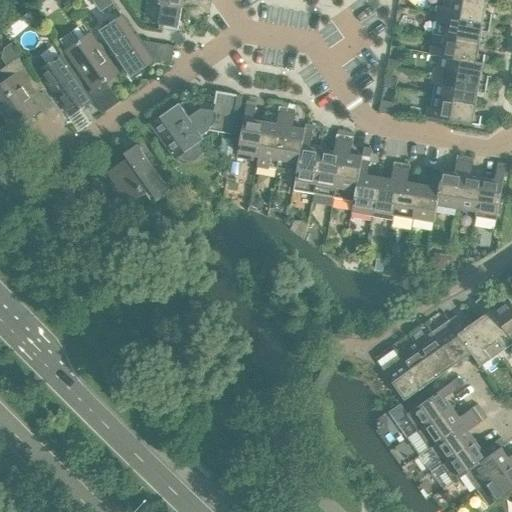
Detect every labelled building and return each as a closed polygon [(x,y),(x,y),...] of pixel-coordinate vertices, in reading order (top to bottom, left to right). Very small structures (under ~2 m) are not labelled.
[(147,0),(147,2),(161,4),(157,24),(178,28),(181,8),(182,0),(147,0)] [(484,15),(486,2),(475,0),(450,0),(450,8),(438,6),(436,14),(490,23),(491,16),(484,15)] [(479,42),(482,29),(489,30),(490,23),(436,14),(433,34),(445,36),(479,42)] [(138,43),(120,16),(99,30),(130,77),(152,63),(150,61),(153,59),(156,43),(143,41),(141,41),(138,43)] [(118,72),(90,33),(64,51),(91,90),(118,72)] [(477,55),(479,42),(445,36),(443,48),(431,46),(429,55),(448,58),(483,64),(484,56),(477,55)] [(91,101),(60,55),(38,71),(70,115),(91,101)] [(41,110),(26,89),(37,82),(19,57),(0,70),(0,71),(6,80),(0,83),(0,114),(6,124),(16,117),(21,124),(41,110)] [(481,76),(483,64),(448,58),(446,69),(434,67),(433,75),(486,85),(488,78),(481,76)] [(399,70),(400,61),(388,59),(387,67),(399,70)] [(476,104),(478,91),(485,92),(486,85),(433,75),(432,83),(434,84),(432,96),(476,104)] [(395,89),(397,79),(385,77),(383,87),(395,89)] [(181,106),(178,103),(149,123),(174,159),(178,156),(181,159),(183,160),(186,161),(189,162),(192,161),(195,160),(198,158),(200,156),(201,153),(202,150),(202,147),(201,144),(200,141),(203,139),(201,135),(208,130),(235,135),(242,96),(216,91),(213,105),(199,102),(192,107),(188,101),(181,106)] [(473,117),(476,104),(432,96),(430,108),(427,107),(426,116),(479,126),(480,118),(473,117)] [(257,161),(264,122),(250,119),(251,115),(253,116),(255,103),(246,101),(236,157),(257,161)] [(391,115),(393,103),(381,101),(379,113),(391,115)] [(277,164),(287,108),(279,107),(277,120),(278,120),(278,124),(264,122),(257,161),(277,164)] [(297,168),(304,129),(291,126),(291,122),(293,123),(295,110),(287,108),(277,164),(297,168)] [(315,189),(322,149),(308,147),(308,143),(310,143),(313,126),(305,124),(305,129),(304,129),(297,168),(294,185),(315,189)] [(355,196),(362,156),(348,154),(349,150),(350,150),(353,133),(346,131),(345,136),(344,136),(334,192),(354,195),(355,196)] [(334,192),(344,136),(336,134),(334,147),(336,148),(335,152),(322,149),(315,189),(334,192)] [(169,190),(143,154),(136,144),(123,153),(126,158),(113,167),(115,169),(108,174),(116,185),(112,189),(125,207),(149,190),(155,199),(169,190)] [(372,216),(379,177),(365,174),(366,170),(367,171),(370,158),(362,156),(355,196),(354,195),(351,212),(372,216)] [(455,208),(465,157),(457,156),(455,169),(456,169),(455,173),(442,170),(436,205),(455,208)] [(475,217),(482,177),(468,175),(469,171),(471,171),(473,158),(465,157),(455,208),(475,212),(475,217)] [(392,220),(402,163),(394,162),(391,175),(393,175),(392,179),(379,177),(372,216),(392,220)] [(413,218),(419,184),(405,181),(406,177),(408,178),(410,165),(402,163),(392,220),(393,215),(413,218)] [(496,220),(506,164),(497,163),(495,176),(496,176),(496,180),(482,177),(475,217),(496,220)] [(436,205),(442,170),(434,169),(432,182),(433,182),(432,186),(419,184),(413,218),(433,222),(436,205)] [(511,303),(507,297),(496,306),(493,303),(495,302),(488,292),(481,297),(511,340),(511,303)] [(511,343),(511,340),(481,297),(475,302),(481,311),(483,310),(485,314),(474,321),(496,354),(511,343)] [(496,354),(474,321),(462,329),(460,326),(461,325),(455,316),(448,321),(471,353),(479,366),(496,354)] [(471,353),(448,321),(432,332),(455,365),(471,353)] [(455,365),(432,332),(415,344),(438,376),(455,365)] [(421,388),(438,376),(415,344),(398,355),(421,388)] [(398,355),(381,368),(404,400),(421,388),(398,355)] [(423,428),(452,407),(444,396),(447,393),(448,395),(463,384),(458,377),(405,414),(417,432),(423,428)] [(429,448),(482,411),(477,404),(462,415),(463,416),(460,418),(452,407),(423,428),(417,432),(429,448)] [(441,466),(476,440),(468,429),(471,427),(472,428),(486,417),(482,411),(429,448),(441,466)] [(465,473),(500,447),(496,441),(486,448),(487,449),(484,451),(476,440),(441,466),(452,482),(465,473)] [(476,490),(511,464),(511,454),(511,455),(511,456),(509,459),(500,447),(465,473),(476,490)] [(496,501),(511,489),(511,464),(476,490),(477,490),(484,485),(496,501)]
